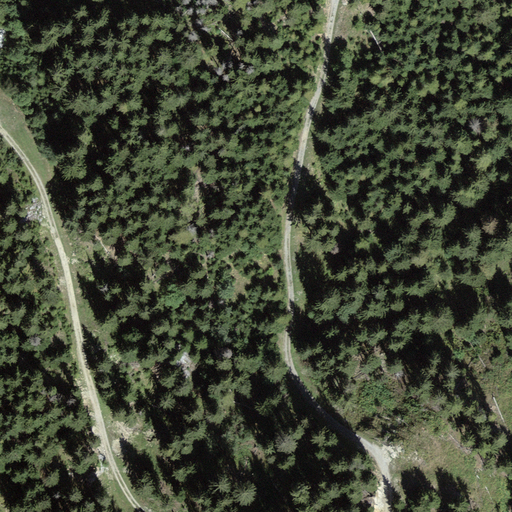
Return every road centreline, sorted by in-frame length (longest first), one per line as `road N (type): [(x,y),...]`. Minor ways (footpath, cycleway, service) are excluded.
road 1 (track): [(390,511),(374,451),(320,412),(287,351),(291,217),(338,0)]
road 2 (track): [(0,130),(39,182),(111,467),(141,511)]
